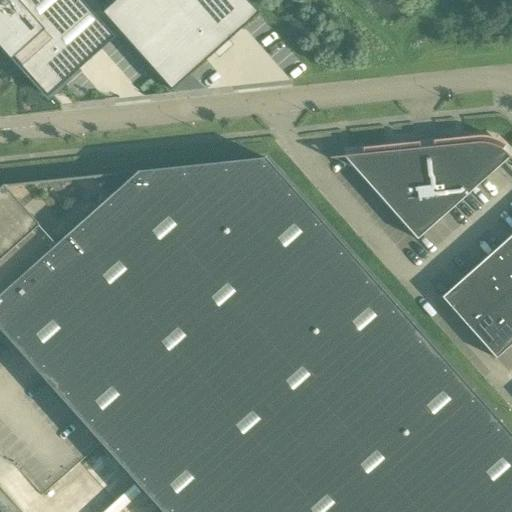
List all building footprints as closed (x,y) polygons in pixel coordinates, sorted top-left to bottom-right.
[(80,0),(0,0),(0,44),(47,97),(114,37),(80,0)] [(244,0),(115,0),(98,15),(168,93),(258,13),(244,0)] [(129,91),(117,62),(107,66),(110,72),(97,77),(107,100),(129,91)] [(479,135),(476,135),(432,139),(432,146),(418,147),(418,141),(361,147),(362,153),(342,155),(416,238),(509,156),(501,148),(504,143),(502,141),(499,140),(496,138),(492,137),(489,136),(486,135),(482,135),(479,135)] [(159,511),(511,511),(511,438),(263,158),(135,172),(108,196),(93,178),(115,176),(115,174),(2,186),(0,187),(0,332),(99,444),(159,511)] [(511,239),(509,236),(486,256),(511,284),(511,239)] [(511,287),(511,284),(486,256),(464,276),(491,306),(511,287)] [(491,306),(464,276),(441,296),(468,327),(491,306)] [(511,287),(491,306),(511,330),(511,287)] [(511,342),(511,330),(491,306),(468,327),(495,357),(511,342)]
